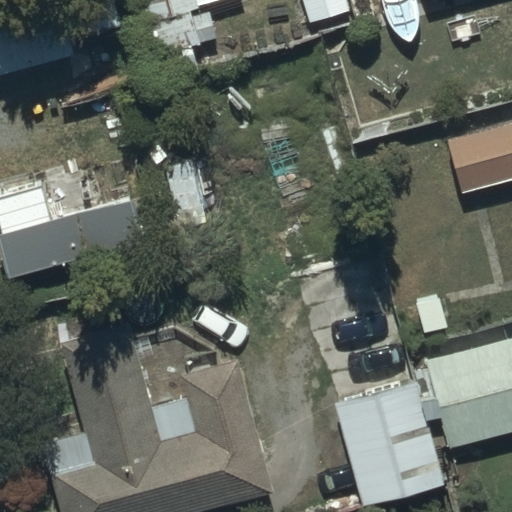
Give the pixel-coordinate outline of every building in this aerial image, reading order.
[(119,20),(113,0),(68,0),(78,31),(119,20)] [(169,0),(174,14),(146,22),(161,72),(199,61),(193,43),(217,36),(206,1),(209,0),(169,0)] [(0,20),(0,69),(72,49),(59,3),(0,20)] [(122,44),(68,58),(80,94),(132,81),(122,44)] [(511,115),(444,135),(459,188),(511,173),(511,115)] [(208,208),(197,154),(163,161),(176,225),(206,219),(204,209),(208,208)] [(64,175),(0,192),(0,257),(4,271),(141,234),(129,192),(72,207),(64,175)] [(36,438),(57,511),(162,511),(267,483),(231,356),(179,371),(185,391),(148,401),(124,318),(58,337),(83,425),(36,438)] [(511,340),(511,336),(424,359),(446,443),(511,425),(511,340)] [(412,377),(331,401),(360,503),(441,480),(412,377)]
